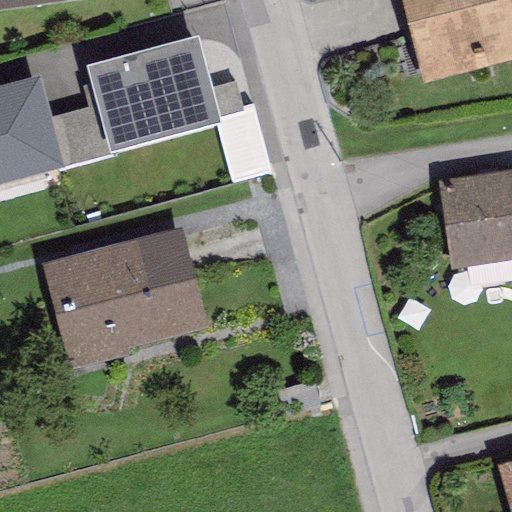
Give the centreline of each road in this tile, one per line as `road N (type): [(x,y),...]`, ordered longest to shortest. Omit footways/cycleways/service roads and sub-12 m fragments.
road 1 (residential): [(404,511),(269,0)]
road 2 (unknown): [(273,14),(0,87)]
